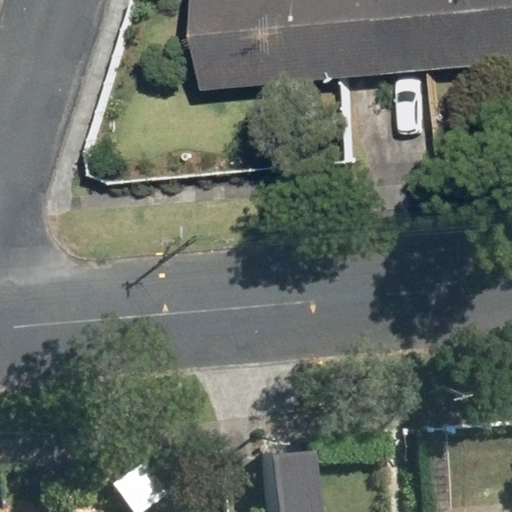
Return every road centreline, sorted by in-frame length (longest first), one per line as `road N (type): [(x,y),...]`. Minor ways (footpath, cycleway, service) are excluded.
road 1 (residential): [(0,322),(511,279)]
road 2 (residential): [(0,200),(54,0)]
